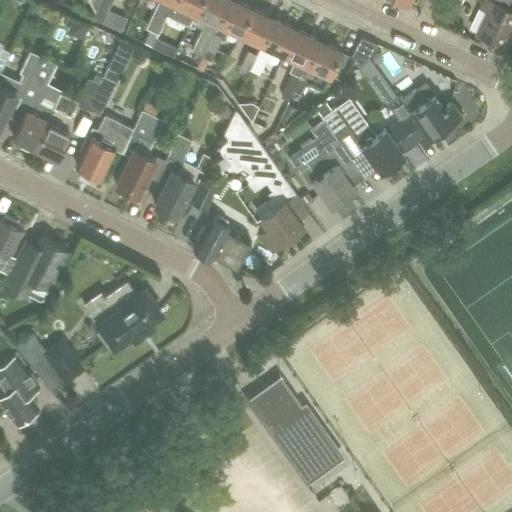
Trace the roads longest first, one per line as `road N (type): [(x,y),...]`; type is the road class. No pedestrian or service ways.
road 1 (unclassified): [(241,321),(511,135)]
road 2 (residential): [(241,321),(201,275),(0,175)]
road 3 (unclassified): [(9,486),(241,321)]
road 4 (residential): [(511,90),(331,0)]
